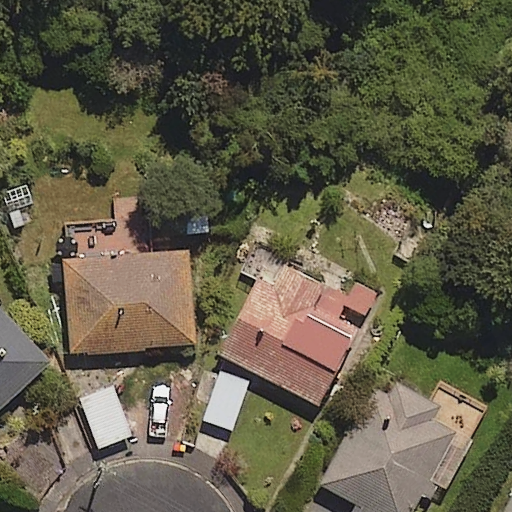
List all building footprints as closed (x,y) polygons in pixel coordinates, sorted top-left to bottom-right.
[(349,281),(344,292),(318,279),(324,268),(271,241),(217,348),(314,398),(358,313),(362,314),(373,293),(349,281)] [(188,242),(61,250),(67,345),(193,337),(188,242)] [(0,398),(49,353),(0,301),(0,398)] [(248,374),(216,364),(201,414),(232,424),(248,374)] [(386,388),(374,381),(320,477),(358,498),(349,511),(414,511),(434,477),(441,482),(485,405),(440,379),(431,395),(393,374),(386,388)] [(113,378),(78,392),(100,446),(135,432),(113,378)] [(511,511),(511,487),(498,511),(511,511)]
